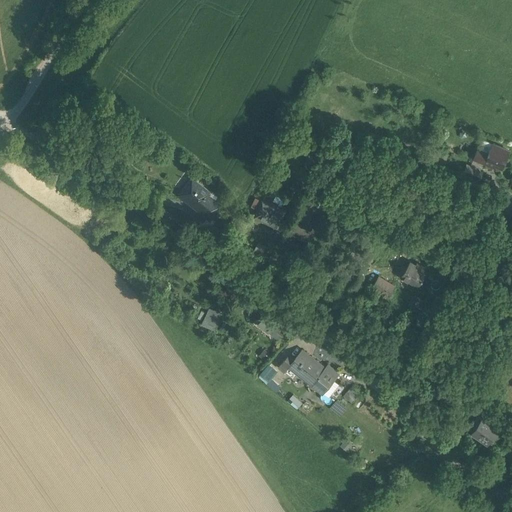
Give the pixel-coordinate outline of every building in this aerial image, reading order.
[(488,151),(477,146),(473,157),(492,166),(494,163),(501,166),(508,150),(491,143),(488,151)] [(292,172),(278,162),(274,169),(287,178),(292,172)] [(482,170),(466,163),(463,171),(478,177),(482,170)] [(208,184),(191,170),(178,186),(208,210),(219,197),(206,187),(208,184)] [(286,201),(265,191),(257,207),(279,217),(286,201)] [(315,197),(309,194),(303,207),(309,210),(315,197)] [(303,207),(301,206),(294,223),(316,232),(323,216),(309,210),(303,207)] [(420,264),(418,266),(409,260),(406,266),(404,264),(401,268),(403,270),(401,274),(417,285),(427,269),(420,264)] [(394,283),(378,272),(372,282),(388,292),(394,283)] [(421,298),(414,293),(407,304),(414,308),(421,298)] [(259,319),(269,307),(266,305),(256,317),(259,319)] [(221,312),(209,306),(202,320),(213,326),(221,312)] [(288,323),(269,307),(259,319),(278,335),(288,323)] [(294,357),(289,363),(290,364),(312,382),(314,379),(325,366),(302,347),(294,357)] [(289,353),(282,362),(287,367),(290,364),(289,363),(294,357),(289,353)] [(272,363),(263,373),(268,378),(277,367),(272,363)] [(339,373),(328,363),(325,366),(314,379),(326,389),(333,380),(339,373)] [(409,367),(400,373),(404,379),(413,372),(409,367)] [(337,384),(333,380),(326,389),(324,391),(334,400),(344,387),(338,383),(337,384)] [(351,402),(360,392),(352,385),(343,395),(351,402)] [(296,408),(302,402),(293,393),(287,399),(296,408)] [(452,398),(448,394),(443,399),(448,403),(452,398)] [(347,406),(337,399),(330,409),(339,416),(347,406)] [(480,417),(472,427),(488,440),(501,424),(485,411),(483,414),(480,417)] [(346,451),(352,443),(344,437),(338,445),(346,451)]
